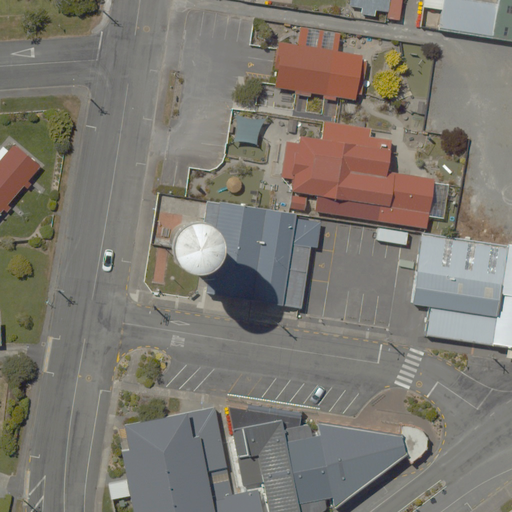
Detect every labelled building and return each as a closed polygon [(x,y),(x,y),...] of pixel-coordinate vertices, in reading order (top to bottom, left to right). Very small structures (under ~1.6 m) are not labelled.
[(360,5),(359,12),(376,14),(376,8),(389,9),(390,0),(348,0),(348,4),(360,5)] [(424,0),(422,20),(471,26),(474,0),(424,0)] [(511,0),(474,0),(471,26),(511,30),(511,0)] [(378,122),(303,113),(302,124),(280,121),(273,183),(359,194),(358,206),(409,212),(415,168),(373,163),(378,122)] [(15,142),(0,157),(0,211),(42,167),(15,142)] [(485,145),(470,144),(468,174),(483,175),(485,145)] [(299,199),(207,188),(196,279),(287,290),(299,199)] [(484,231),(406,221),(396,301),(412,302),(409,324),(511,336),(511,270),(479,267),(484,231)] [(225,389),(107,407),(122,511),(302,511),(396,439),(392,416),(225,389)]
